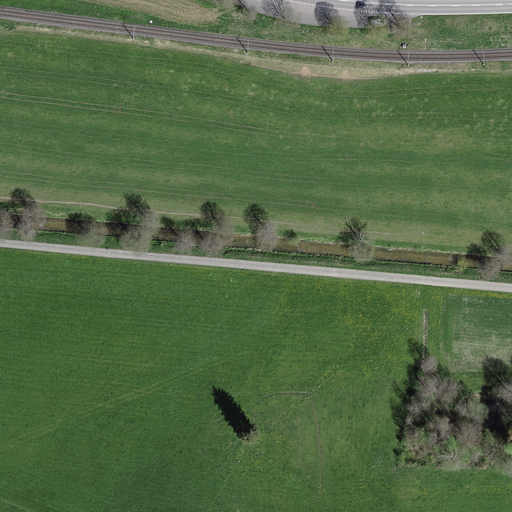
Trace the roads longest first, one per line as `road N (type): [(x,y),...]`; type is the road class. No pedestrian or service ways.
road 1 (unclassified): [(511,289),(0,244)]
road 2 (primary): [(325,0),(511,5)]
